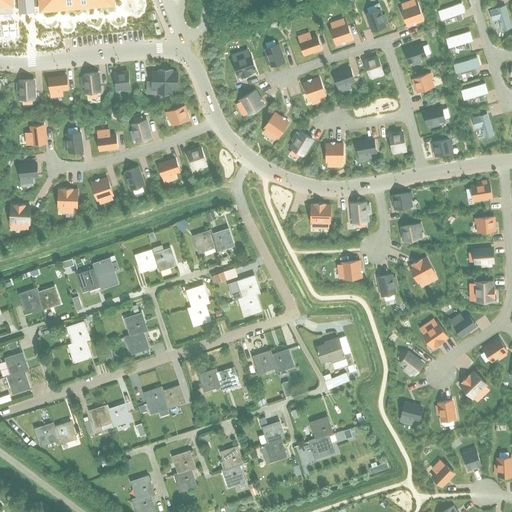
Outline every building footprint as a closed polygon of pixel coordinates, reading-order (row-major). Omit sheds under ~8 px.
[(0,0),(0,6),(12,5),(11,0),(39,0),(40,10),(113,4),(112,0),(0,0)] [(423,19),(417,2),(415,3),(414,0),(410,0),(411,4),(401,8),(407,25),(423,19)] [(464,11),(461,2),(438,11),(441,19),(464,11)] [(510,27),(504,5),(496,8),(489,10),(492,20),(499,18),(502,30),(510,27)] [(387,23),(384,14),(381,15),(378,9),(366,13),(372,31),(385,26),(384,24),(387,23)] [(352,38),(346,22),(344,22),(343,18),(339,19),(340,23),(330,27),(336,44),(352,38)] [(472,40),(469,31),(446,38),(448,47),(472,40)] [(320,47),(317,36),(311,38),(309,32),(306,33),(308,39),(300,42),(303,53),(320,47)] [(284,61),(277,44),(265,48),(267,55),(264,56),(267,64),(270,63),(271,66),(284,61)] [(426,56),(422,44),(404,50),(408,62),(411,62),(412,65),(420,62),(419,59),(426,56)] [(256,71),(250,53),(249,54),(247,49),(242,51),(244,56),(232,60),(238,77),(241,76),(242,76),(251,73),(250,72),(256,71)] [(382,70),(377,57),(364,61),(369,75),(377,72),(378,75),(383,73),(382,71),(382,70)] [(479,66),(477,57),(453,64),(456,73),(479,66)] [(354,79),(350,68),(333,74),(337,87),(346,84),(347,88),(350,87),(349,83),(348,81),(354,79)] [(170,93),(171,87),(177,87),(177,72),(171,72),(171,69),(159,69),(159,72),(152,72),(152,81),(147,81),(147,86),(152,86),(159,87),(159,93),(170,93)] [(99,91),(97,72),(84,74),(84,76),(81,77),(82,86),(85,86),(86,92),(99,91)] [(129,87),(128,72),(114,74),(116,88),(125,87),(125,90),(130,90),(129,87)] [(429,78),(432,77),(430,72),(427,73),(414,78),(418,91),(432,86),(429,78)] [(68,88),(66,76),(48,78),(50,90),(58,89),(59,95),(62,95),(61,88),(68,88)] [(325,94),(319,77),(303,83),(309,100),(319,96),(321,100),(325,99),(323,95),(325,94)] [(32,98),(31,79),(20,80),(20,82),(17,83),(17,92),(20,92),(21,99),(32,98)] [(487,92),(485,83),(461,90),(463,99),(487,92)] [(263,105),(255,90),(239,100),(240,101),(236,103),(239,107),(242,105),(248,114),(263,105)] [(187,119),(182,106),(169,111),(166,112),(168,116),(170,115),(173,123),(187,119)] [(439,124),(438,121),(445,120),(441,107),(423,111),(426,124),(429,123),(430,127),(439,124)] [(278,136),(288,122),(274,112),(264,127),(265,128),(263,131),(266,134),(269,130),(278,136)] [(493,135),(486,113),(478,115),(478,116),(472,118),(475,127),(481,126),(484,137),(493,135)] [(150,138),(145,120),(132,123),(134,130),(131,131),(133,140),(136,139),(137,141),(150,138)] [(45,142),(43,124),(31,126),(32,132),(25,133),(26,136),(32,135),(33,144),(45,142)] [(109,136),(108,129),(105,129),(106,136),(97,137),(99,149),(117,146),(115,135),(109,136)] [(312,138),(301,131),(299,134),(297,132),(292,140),(294,141),(291,147),(302,154),(312,138)] [(82,150),(79,132),(66,133),(67,140),(64,141),(65,150),(69,149),(69,152),(82,150)] [(405,147),(402,133),(389,136),(392,150),(400,148),(401,151),(405,150),(405,147)] [(448,143),(451,143),(450,138),(447,139),(433,142),(437,155),(450,152),(448,143)] [(376,151),(374,139),(356,142),(358,156),(367,155),(368,159),(371,158),(370,154),(369,152),(376,151)] [(342,161),(342,143),(326,143),(326,161),(337,161),(337,165),(341,165),(341,161),(342,161)] [(205,162),(201,149),(188,153),(192,166),(201,164),(202,166),(206,165),(205,162)] [(179,170),(175,159),(158,164),(162,175),(170,173),(172,179),(175,178),(173,172),(179,170)] [(38,175),(36,163),(18,165),(19,177),(28,176),(29,182),(32,182),(31,175),(38,175)] [(143,185),(137,167),(125,171),(126,174),(123,175),(126,184),(129,182),(131,189),(143,185)] [(113,194),(107,177),(91,182),(97,199),(107,196),(108,200),(112,199),(111,195),(113,194)] [(491,196),(489,183),(487,183),(486,180),(477,182),(477,185),(471,186),(473,199),(491,196)] [(77,207),(77,189),(71,189),(71,188),(62,188),(62,189),(58,189),(58,207),(71,207),(70,212),(76,212),(76,207),(77,207)] [(410,206),(408,197),(411,197),(410,192),(407,193),(407,192),(393,195),(396,208),(410,206)] [(369,213),(368,204),(365,204),(364,202),(351,203),(353,222),(366,220),(366,214),(369,213)] [(329,222),(330,204),(324,204),(324,203),(315,203),(315,204),(311,204),(310,222),(323,222),(323,227),(328,227),(328,222),(329,222)] [(29,223),(30,205),(24,205),(24,204),(14,204),(14,205),(10,205),(10,223),(23,223),(22,228),(27,228),(28,223),(29,223)] [(212,210),(204,213),(207,221),(215,218),(212,210)] [(493,230),(492,216),(478,218),(475,218),(475,223),(478,222),(479,231),(493,230)] [(184,219),(177,226),(181,231),(189,224),(184,219)] [(419,237),(417,228),(420,228),(419,223),(416,224),(402,226),(405,240),(419,237)] [(216,246),(215,246),(217,250),(233,245),(228,229),(211,234),(216,246)] [(199,252),(215,246),(216,246),(211,234),(210,230),(193,236),(199,252)] [(151,248),(134,254),(135,255),(140,271),(157,266),(153,253),(152,250),(151,248)] [(170,248),(153,253),(157,266),(159,270),(175,264),(170,248)] [(493,261),(492,248),(473,250),(474,263),(481,262),(481,265),(491,265),(490,261),(493,261)] [(98,280),(97,281),(100,289),(101,289),(99,283),(105,281),(106,285),(117,282),(118,283),(114,270),(118,268),(116,261),(111,262),(110,256),(109,256),(109,258),(100,261),(100,259),(98,260),(98,262),(93,264),(92,262),(94,268),(98,280)] [(435,273),(426,257),(421,260),(420,259),(412,263),(413,264),(409,266),(417,282),(429,276),(431,280),(436,278),(433,273),(435,273)] [(72,258),(62,262),(64,268),(74,265),(72,258)] [(361,276),(359,260),(341,262),(342,264),(337,264),(338,268),(342,268),(343,278),(361,276)] [(77,274),(83,290),(89,288),(87,284),(97,281),(98,280),(94,268),(93,268),(77,274)] [(212,275),(215,283),(225,279),(223,271),(212,275)] [(396,285),(394,276),(391,277),(391,274),(378,277),(382,295),(395,293),(393,286),(396,285)] [(238,280),(229,282),(233,298),(242,295),(243,297),(255,293),(258,291),(253,275),(238,280)] [(494,296),(493,287),(492,287),(492,281),(474,281),(474,283),(469,283),(470,288),(474,288),(475,301),(493,300),(493,296),(494,296)] [(205,302),(208,301),(203,285),(187,290),(192,307),(205,302)] [(41,304),(40,304),(42,308),(58,302),(53,287),(37,293),(41,304)] [(24,310),(40,304),(41,304),(37,293),(36,288),(19,294),(24,310)] [(243,297),(239,298),(244,315),(260,310),(255,293),(243,297)] [(192,307),(188,308),(193,325),(210,319),(205,302),(192,307)] [(227,303),(221,305),(223,312),(229,310),(227,303)] [(125,318),(130,334),(130,335),(142,331),(146,330),(140,313),(125,318)] [(460,335),(475,325),(468,315),(463,319),(462,317),(459,313),(457,315),(459,319),(452,324),(460,335)] [(447,336),(437,321),(436,322),(433,318),(429,321),(432,325),(421,332),(431,347),(435,345),(435,346),(443,340),(442,340),(447,336)] [(66,327),(72,343),(84,340),(88,338),(83,322),(66,327)] [(130,334),(125,336),(131,353),(147,347),(142,331),(130,335),(130,334)] [(331,341),(316,346),(321,361),(330,358),(331,361),(332,361),(334,368),(347,364),(350,371),(356,369),(350,351),(344,336),(338,338),(338,336),(330,339),(331,341)] [(504,351),(506,350),(499,339),(483,349),(490,360),(496,356),(498,359),(506,354),(504,351)] [(75,351),(70,352),(73,362),(90,356),(84,340),(72,343),(75,351)] [(287,348),(270,353),(274,368),(275,371),(292,366),(287,348)] [(103,350),(96,352),(99,360),(105,359),(104,356),(103,350)] [(274,368),(270,353),(269,350),(252,355),(257,373),(274,368)] [(414,374),(422,363),(407,352),(400,362),(405,366),(403,369),(410,375),(412,372),(414,374)] [(5,358),(10,375),(22,371),(26,370),(21,353),(5,358)] [(112,353),(104,356),(107,363),(114,360),(112,353)] [(232,366),(216,372),(220,385),(221,389),(238,383),(232,366)] [(198,374),(204,391),(220,385),(216,372),(214,368),(198,374)] [(10,375),(6,376),(12,393),(28,388),(22,371),(10,375)] [(325,380),(324,381),(327,389),(349,380),(345,371),(331,377),(329,373),(323,375),(325,380)] [(486,384),(474,371),(469,375),(462,381),(462,382),(460,384),(472,398),(481,389),(485,392),(488,389),(485,385),(486,384)] [(162,390),(161,390),(166,403),(167,407),(168,407),(184,402),(178,384),(162,390)] [(160,386),(144,392),(149,409),(151,413),(167,407),(166,403),(161,390),(160,386)] [(454,418),(451,400),(438,402),(439,405),(435,405),(437,414),(440,414),(441,421),(454,418)] [(124,402),(107,408),(111,422),(113,425),(129,420),(124,402)] [(418,418),(421,407),(404,402),(400,416),(409,418),(408,422),(411,423),(412,419),(412,417),(418,418)] [(111,422),(107,408),(106,404),(89,410),(94,427),(111,422)] [(297,408),(291,410),(293,418),(299,416),(297,408)] [(315,439),(328,434),(332,432),(327,417),(309,422),(315,439)] [(69,421),(53,426),(57,439),(59,443),(75,438),(69,421)] [(261,426),(267,443),(280,439),(284,437),(279,421),(261,426)] [(57,439),(53,426),(52,422),(35,427),(41,445),(57,439)] [(141,423),(136,424),(140,436),(145,434),(141,423)] [(349,428),(343,430),(346,438),(352,436),(349,428)] [(207,433),(200,436),(202,443),(210,440),(207,433)] [(334,451),(328,434),(315,439),(308,441),(314,458),(334,451)] [(280,439),(267,443),(260,445),(266,462),(286,455),(280,439)] [(469,449),(462,451),(468,467),(480,463),(475,447),(474,445),(469,446),(469,449)] [(237,446),(220,452),(223,461),(220,462),(223,469),(225,468),(238,464),(243,462),(237,446)] [(172,456),(177,473),(191,468),(195,467),(189,450),(172,456)] [(255,450),(249,452),(251,458),(257,456),(255,450)] [(497,464),(494,464),(494,473),(498,473),(498,476),(511,475),(510,456),(497,456),(497,464)] [(108,458),(100,460),(102,466),(109,464),(108,458)] [(386,462),(369,467),(371,473),(388,468),(386,462)] [(443,462),(431,475),(440,484),(452,472),(443,462)] [(223,469),(221,470),(227,486),(240,482),(241,486),(246,484),(244,478),(243,479),(238,464),(225,468),(223,469)] [(191,468),(177,473),(172,474),(178,491),(196,485),(191,468)] [(130,481),(136,498),(149,493),(153,492),(148,475),(130,481)] [(255,483),(249,485),(253,495),(259,493),(255,483)] [(8,493),(0,487),(0,495),(4,499),(8,493)] [(149,493),(136,498),(132,499),(136,511),(148,511),(154,510),(149,493)]
